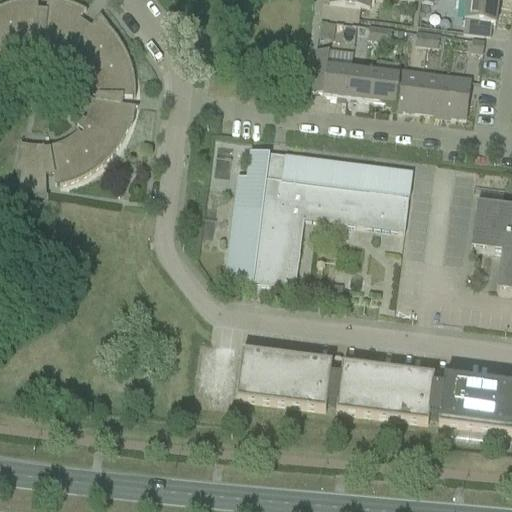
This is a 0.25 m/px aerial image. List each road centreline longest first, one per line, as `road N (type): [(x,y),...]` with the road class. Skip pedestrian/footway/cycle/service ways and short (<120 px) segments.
road 1 (residential): [(177,107),(162,240),(205,307),(221,318),(511,357)]
road 2 (primary): [(407,511),(0,472)]
road 3 (residential): [(511,150),(177,107)]
